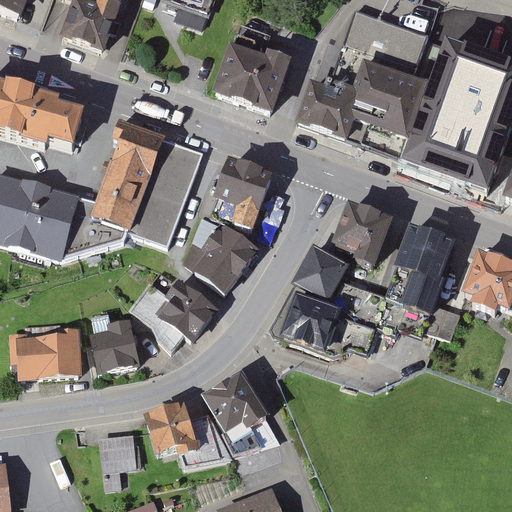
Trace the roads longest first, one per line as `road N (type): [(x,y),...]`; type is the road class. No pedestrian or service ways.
road 1 (tertiary): [(333,176),(249,323),(194,379),(149,399),(0,419)]
road 2 (secondary): [(333,176),(0,54)]
road 3 (secondary): [(511,241),(333,176)]
